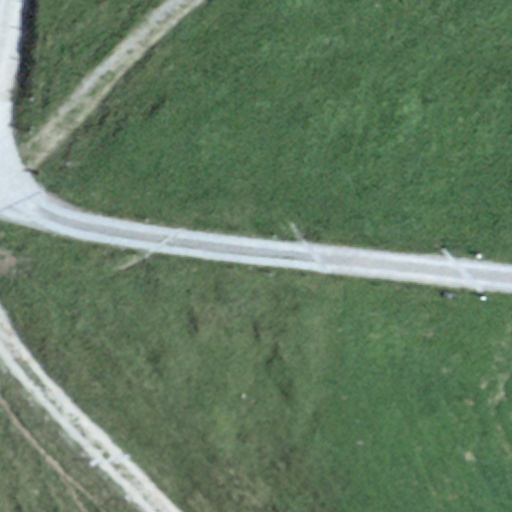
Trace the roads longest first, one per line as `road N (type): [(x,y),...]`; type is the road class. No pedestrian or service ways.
road 1 (track): [(1,173),(28,205),(93,226),(296,257),(511,277)]
road 2 (track): [(1,173),(187,0)]
road 3 (track): [(164,511),(30,373),(0,326)]
